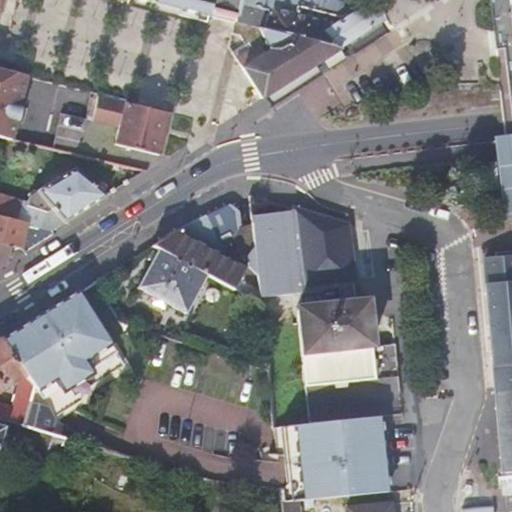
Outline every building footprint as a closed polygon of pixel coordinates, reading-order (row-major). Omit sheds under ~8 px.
[(146,0),(207,15),(209,9),(235,16),(238,0),(146,0)] [(238,0),(235,16),(233,22),(258,28),(339,49),(384,20),(377,0),(371,0),(362,6),(339,0),(238,0)] [(235,16),(209,9),(207,15),(233,22),(235,16)] [(339,49),(258,28),(264,38),(234,56),(240,66),(260,98),(339,49)] [(0,70),(0,136),(9,139),(13,120),(15,120),(18,105),(16,105),(22,76),(7,72),(0,70)] [(165,113),(122,102),(111,144),(154,155),(165,113)] [(495,140),(504,220),(511,219),(511,134),(504,135),(495,136),(495,140)] [(0,217),(51,229),(105,195),(79,167),(42,192),(55,206),(52,209),(0,194),(0,217)] [(494,205),(490,175),(470,177),(474,207),(494,205)] [(237,209),(229,204),(167,236),(150,247),(156,249),(205,275),(258,303),(257,293),(255,274),(246,266),(222,252),(234,233),(240,223),(237,209)] [(268,371),(269,385),(283,384),(273,295),(293,293),(293,285),(353,279),(351,266),(345,223),(291,207),(291,216),(250,221),(253,246),(246,253),(246,266),(255,274),(257,293),(258,303),(265,370),(268,371)] [(0,260),(2,259),(7,256),(10,245),(21,248),(51,229),(0,217),(0,260)] [(250,221),(240,223),(234,233),(222,252),(246,266),(246,253),(253,246),(250,221)] [(185,312),(205,275),(156,249),(136,288),(185,312)] [(511,256),(480,259),(485,313),(486,324),(488,345),(491,370),(500,470),(511,468),(511,256)] [(101,299),(78,291),(62,301),(90,311),(94,312),(97,313),(101,299)] [(24,427),(48,434),(53,416),(57,414),(80,400),(82,389),(123,364),(90,311),(62,301),(43,314),(0,339),(0,341),(19,375),(21,378),(31,385),(18,426),(24,427)] [(300,362),(303,386),(374,379),(365,301),(295,307),(300,362)] [(31,385),(21,378),(11,410),(0,406),(0,386),(19,375),(0,341),(0,420),(4,422),(18,426),(31,385)] [(382,478),(376,416),(277,426),(282,475),(283,485),(279,490),(280,502),(297,500),(311,499),(384,491),(382,478)] [(4,422),(1,429),(21,436),(24,427),(18,426),(4,422)] [(24,427),(21,436),(15,455),(41,463),(45,450),(50,435),(48,434),(24,427)] [(50,435),(45,450),(55,453),(60,438),(50,435)] [(214,482),(204,511),(216,511),(225,484),(217,483),(214,482)] [(280,502),(280,511),(297,511),(297,500),(280,502)] [(460,503),(460,511),(492,511),(493,502),(476,502),(460,503)] [(388,511),(387,503),(345,507),(345,511),(388,511)]
